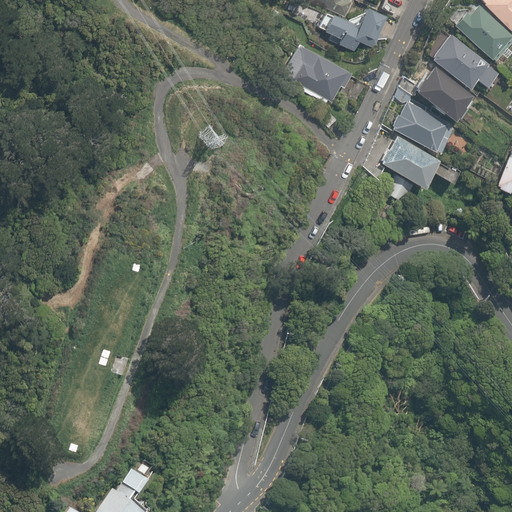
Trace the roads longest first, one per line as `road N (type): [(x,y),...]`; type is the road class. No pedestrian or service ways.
road 1 (residential): [(419,0),(280,299),(241,435),(236,485),(243,498)]
road 2 (residential): [(511,325),(462,256),(418,246),(382,264),(322,338),(288,429),(243,498)]
road 3 (track): [(0,306),(29,322),(17,408)]
